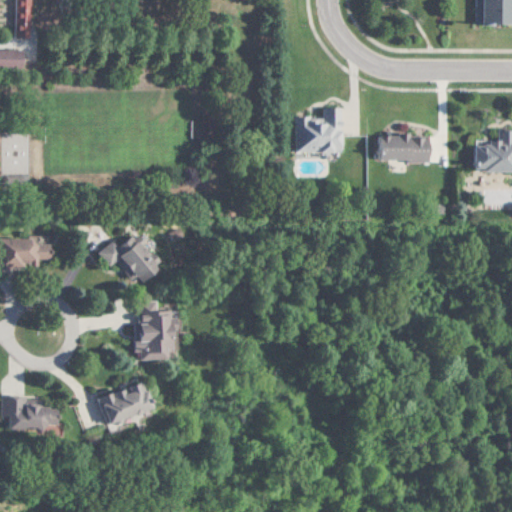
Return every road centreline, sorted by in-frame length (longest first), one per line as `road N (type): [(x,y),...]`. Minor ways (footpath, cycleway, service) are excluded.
road 1 (residential): [(324,0),(347,49),(377,67),(511,72)]
road 2 (residential): [(0,331),(35,364),(60,357),(66,344),(63,315),(48,299),(26,298),(0,327)]
